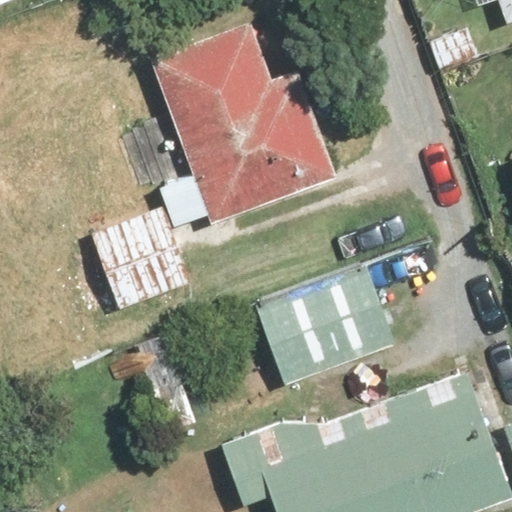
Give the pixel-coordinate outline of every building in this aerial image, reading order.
[(0,0),(0,11),(26,0),(0,0)] [(511,0),(503,0),(511,23),(511,0)] [(494,54),(479,18),(432,38),(447,74),(494,54)] [(259,19),(160,55),(202,171),(168,184),(182,223),(217,210),(220,220),(346,174),(306,65),(280,75),(259,19)] [(197,282),(171,201),(100,223),(126,304),(197,282)] [(266,305),(293,381),(403,341),(376,266),(266,305)] [(269,488),(277,511),(435,511),(508,486),(465,368),(295,429),(287,408),(213,434),(237,499),(269,488)]
